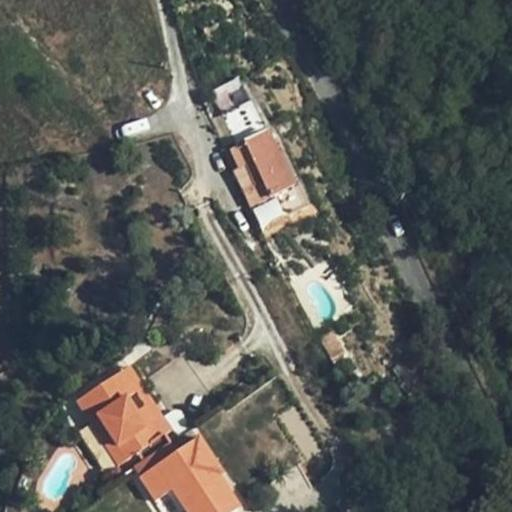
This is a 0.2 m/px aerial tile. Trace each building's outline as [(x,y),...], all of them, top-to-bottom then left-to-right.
[(237,76),(210,92),(235,134),(262,118),(237,76)] [(252,186),(245,169),(238,173),(246,189),(252,186)] [(279,198),(253,206),(258,224),(284,216),(279,198)] [(343,354),(332,333),(319,340),(331,361),(343,354)] [(143,390),(129,369),(112,381),(127,402),(143,390)] [(127,402),(112,381),(77,405),(91,425),(98,421),(126,462),(138,454),(145,463),(166,449),(160,440),(172,432),(162,417),(145,429),(135,415),(152,403),(143,390),(127,402)] [(161,416),(152,403),(135,415),(145,429),(162,417),(161,416)] [(126,462),(98,421),(91,425),(119,467),(126,462)] [(221,475),(199,439),(172,458),(166,449),(145,463),(151,472),(139,479),(155,503),(172,492),(185,511),(235,511),(240,509),(218,477),(221,475)]
